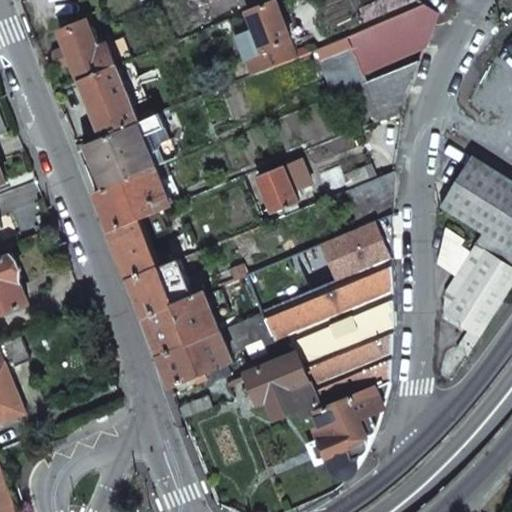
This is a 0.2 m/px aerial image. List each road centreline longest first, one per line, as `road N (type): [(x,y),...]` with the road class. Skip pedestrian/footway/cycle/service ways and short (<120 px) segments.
road 1 (residential): [(492,0),(425,120),(414,385),(395,449),(377,478)]
road 2 (residential): [(149,406),(0,9)]
road 3 (secondary): [(511,338),(486,377),(377,478)]
road 4 (secondary): [(385,511),(442,470),(505,399)]
